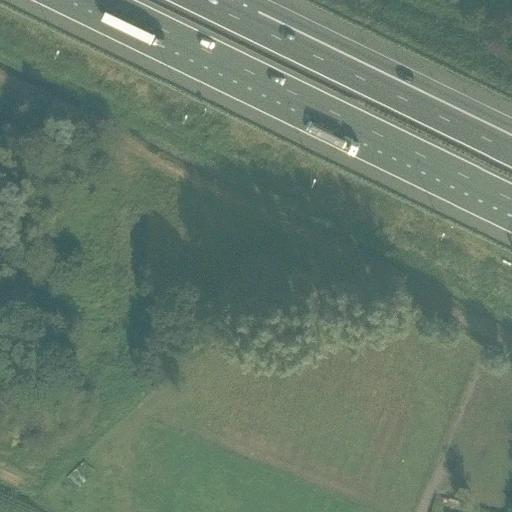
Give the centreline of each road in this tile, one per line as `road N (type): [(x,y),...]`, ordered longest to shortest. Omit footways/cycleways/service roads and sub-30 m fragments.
road 1 (motorway): [(97,0),(511,199)]
road 2 (motorway): [(511,151),(199,0)]
